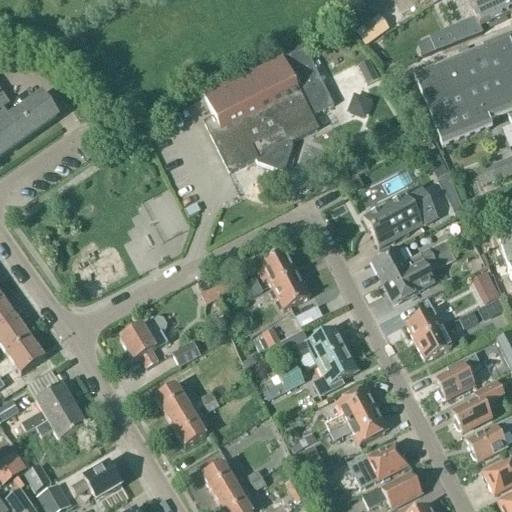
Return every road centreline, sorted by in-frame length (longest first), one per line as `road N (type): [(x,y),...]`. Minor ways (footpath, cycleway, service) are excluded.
road 1 (residential): [(463,511),(317,232),(302,223),(286,223),(70,339)]
road 2 (residential): [(173,511),(70,339)]
road 3 (residential): [(70,339),(0,238)]
